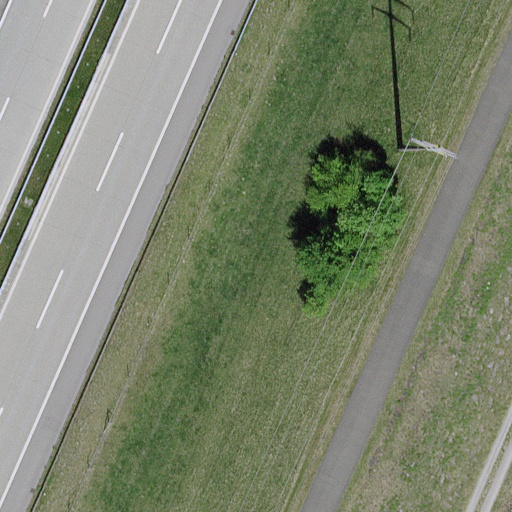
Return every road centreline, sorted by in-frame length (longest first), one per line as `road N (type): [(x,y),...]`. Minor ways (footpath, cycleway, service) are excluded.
road 1 (track): [(511,67),(318,511)]
road 2 (motorway): [(0,416),(181,0)]
road 3 (motorway): [(53,0),(0,122)]
